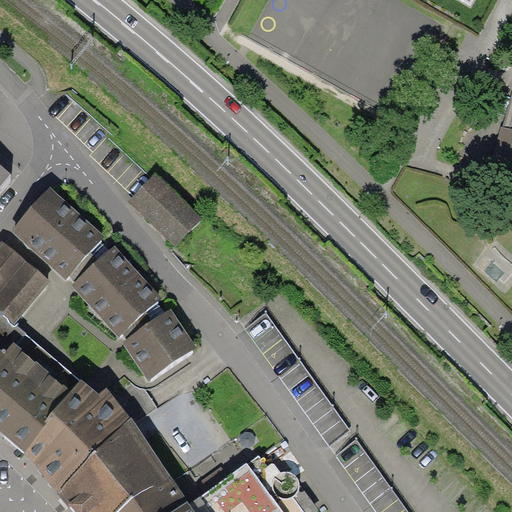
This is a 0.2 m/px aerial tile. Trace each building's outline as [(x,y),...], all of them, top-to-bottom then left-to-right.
[(511,106),(494,172),(511,177),(511,106)] [(0,191),(12,177),(0,167),(0,191)] [(200,217),(152,176),(128,203),(176,245),(200,217)] [(52,189),(12,234),(37,257),(78,213),(52,189)] [(78,213),(37,257),(66,281),(70,277),(77,285),(102,263),(92,254),(106,237),(78,213)] [(49,285),(5,248),(0,253),(0,363),(26,336),(15,326),(49,285)] [(163,302),(116,250),(102,263),(77,285),(73,288),(120,338),(124,335),(129,340),(164,314),(158,305),(163,302)] [(153,381),(198,348),(169,310),(164,314),(129,340),(125,343),(153,381)] [(26,336),(0,363),(0,435),(24,457),(81,383),(26,336)] [(99,397),(81,383),(24,457),(58,495),(132,424),(107,391),(99,397)] [(132,424),(58,495),(72,511),(127,511),(168,480),(132,424)] [(361,485),(380,470),(360,443),(341,458),(361,485)] [(297,511),(257,456),(187,506),(178,511),(297,511)] [(168,480),(127,511),(178,511),(187,506),(168,480)]
